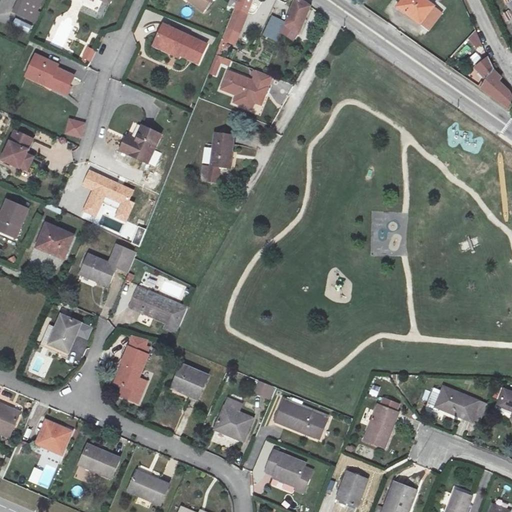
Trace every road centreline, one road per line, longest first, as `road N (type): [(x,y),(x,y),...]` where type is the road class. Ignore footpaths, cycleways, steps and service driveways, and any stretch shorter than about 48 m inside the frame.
road 1 (residential): [(243,511),(229,472),(0,378)]
road 2 (secondary): [(328,0),(511,128)]
road 3 (unknown): [(276,132),(346,12)]
